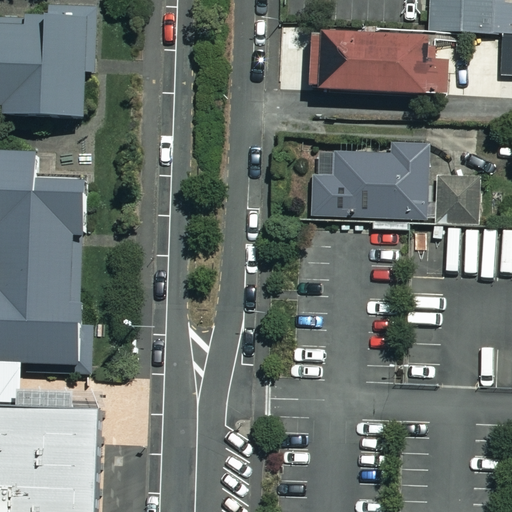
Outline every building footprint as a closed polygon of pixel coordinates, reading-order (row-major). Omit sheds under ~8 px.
[(511,0),(420,0),(420,20),(511,20),(511,0)] [(0,115),(79,118),(80,71),(94,71),(94,69),(96,7),(47,6),(46,15),(0,14),(0,115)] [(299,33),(299,91),(419,91),(419,33),(299,33)] [(426,220),(428,141),(394,140),(394,151),(313,149),(312,218),(426,220)] [(0,353),(25,354),(24,371),(31,371),(39,371),(93,372),(93,366),(94,322),(84,322),(85,297),(82,296),(83,291),(84,247),(84,240),(84,231),(88,231),(90,172),(37,170),(38,145),(23,145),(0,143),(0,353)] [(477,179),(438,180),(438,225),(478,224),(477,179)] [(0,511),(100,511),(103,444),(104,399),(78,399),(78,386),(78,380),(30,379),(24,379),(24,371),(25,354),(0,353),(0,511)]
